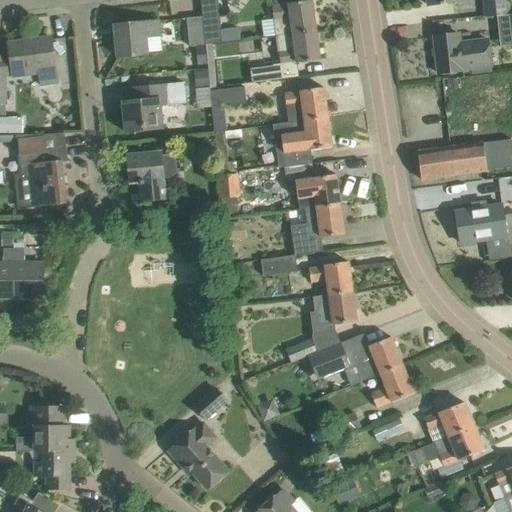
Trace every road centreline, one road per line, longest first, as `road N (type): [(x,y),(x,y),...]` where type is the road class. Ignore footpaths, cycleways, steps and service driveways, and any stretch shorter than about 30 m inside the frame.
road 1 (residential): [(511,355),(443,301),(411,251),(370,0)]
road 2 (residential): [(75,320),(78,286),(103,217),(81,0)]
